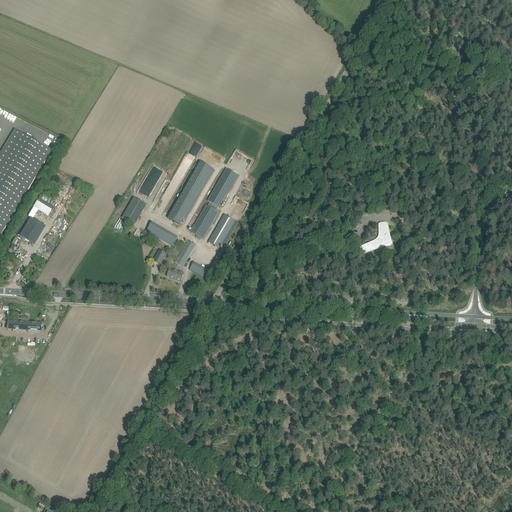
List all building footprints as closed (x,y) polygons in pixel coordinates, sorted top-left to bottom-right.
[(0,237),(52,152),(21,133),(0,168),(0,237)] [(172,213),(168,219),(179,226),(183,220),(212,169),(201,163),(172,213)] [(153,165),(144,183),(155,189),(164,171),(153,165)] [(207,200),(220,208),(239,175),(226,168),(207,200)] [(134,198),(129,206),(142,213),(146,205),(134,198)] [(50,217),(54,210),(38,201),(34,207),(50,217)] [(135,226),(142,213),(129,206),(122,219),(135,226)] [(190,232),(203,239),(218,213),(206,206),(190,232)] [(208,243),(219,249),(222,244),(235,221),(224,215),(208,243)] [(31,218),(20,237),(35,246),(46,227),(31,218)] [(172,247),(177,238),(151,223),(146,232),(169,246),(172,247)] [(362,247),(364,254),(386,246),(390,245),(387,225),(380,226),(382,239),(362,247)] [(188,240),(176,262),(183,266),(195,244),(188,240)] [(222,250),(218,257),(225,261),(231,251),(224,247),(222,250)] [(159,251),(153,262),(160,266),(166,255),(159,251)] [(210,278),(208,277),(210,273),(193,263),(189,270),(208,281),(210,278)] [(181,282),(183,274),(170,270),(167,277),(173,279),(172,280),(181,282)] [(13,322),(12,330),(22,330),(23,322),(13,322)] [(42,323),(28,323),(27,331),(41,331),(42,323)]
